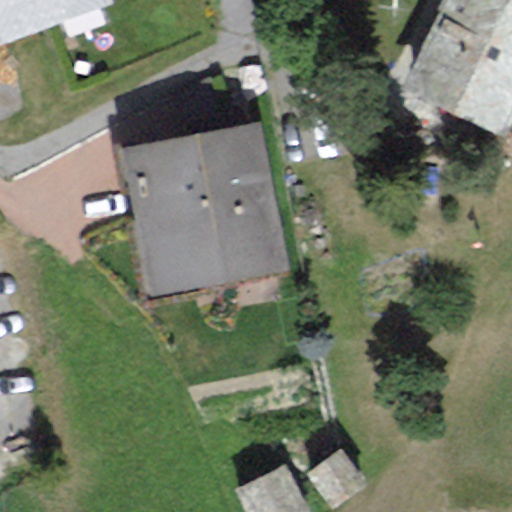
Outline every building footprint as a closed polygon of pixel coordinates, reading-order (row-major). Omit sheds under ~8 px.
[(0,0),(0,51),(111,14),(105,0),(0,0)] [(511,0),(444,0),(404,108),(503,145),(511,121),(511,0)] [(125,151),(147,286),(277,265),(255,130),(125,151)] [(306,476),(327,508),(360,486),(339,454),(306,476)] [(284,467),(233,488),(243,511),(296,511),(302,510),(284,467)]
